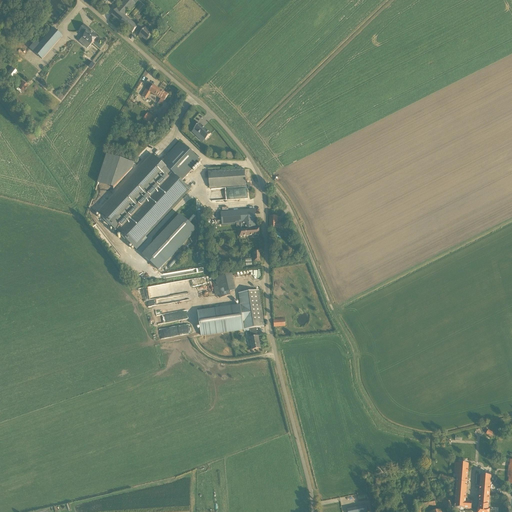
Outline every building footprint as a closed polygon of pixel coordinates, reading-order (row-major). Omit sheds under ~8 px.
[(127,14),(135,5),(138,1),(136,0),(124,0),(112,15),(132,33),(137,28),(142,32),(140,35),(147,41),(153,34),(140,24),(137,21),(147,9),(139,2),(128,15),(127,14)] [(82,38),(85,41),(82,44),(87,49),(90,45),(97,37),(91,32),(91,31),(85,25),(79,32),(84,36),(82,38)] [(35,41),(29,48),(42,60),(62,36),(54,29),(43,41),(42,40),(39,44),(35,41)] [(91,69),(92,69),(95,65),(95,64),(91,61),(87,66),(91,69)] [(22,81),(17,87),(22,92),(28,86),(22,81)] [(168,95),(153,85),(150,84),(146,90),(164,101),(168,95)] [(158,118),(164,122),(171,111),(165,107),(158,118)] [(202,137),(205,140),(211,134),(199,124),(194,129),(194,130),(192,132),(200,140),(202,137)] [(98,214),(135,248),(190,190),(181,182),(201,161),(180,142),(161,163),(153,155),(98,214)] [(246,186),(246,189),(251,188),(251,183),(246,184),(245,170),(208,172),(209,188),(246,186)] [(242,223),(242,230),(239,231),(239,237),(260,236),(259,229),(256,229),(255,209),(221,212),(222,225),(242,223)] [(158,271),(196,230),(180,216),(143,256),(158,271)] [(281,228),(281,224),(277,224),(277,216),(270,216),(270,228),(281,228)] [(217,286),(219,296),(220,298),(230,296),(229,292),(236,291),(232,274),(215,278),(217,286)] [(252,350),(255,349),(260,348),(258,337),(256,328),(264,327),(258,291),(239,293),(240,306),(244,330),(250,329),(251,338),(250,338),(252,350)] [(231,332),(244,330),(240,306),(198,312),(201,336),(231,332)] [(278,319),(275,319),(273,319),(274,321),(274,325),(274,327),(279,327),(285,326),(285,320),(278,321),(278,319)] [(457,474),(455,509),(471,510),(472,503),(465,502),(468,465),(455,464),(454,474),(457,474)] [(489,500),(490,489),(493,489),(494,476),(476,475),(475,487),(480,487),(478,510),(478,509),(477,511),(489,511),(489,510),(488,510),(489,500)] [(441,511),(441,510),(431,511),(420,511),(420,509),(435,506),(434,499),(411,504),(412,511),(441,511)]
